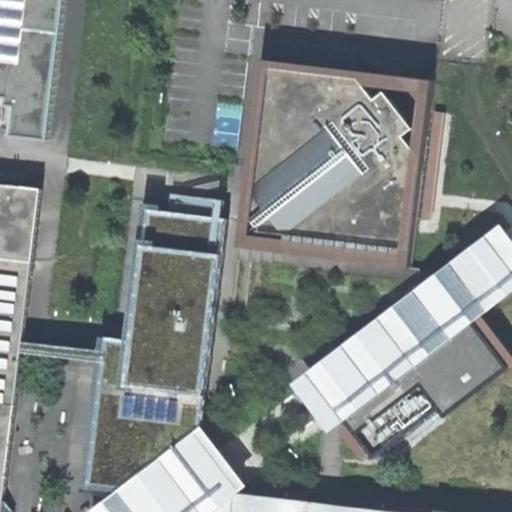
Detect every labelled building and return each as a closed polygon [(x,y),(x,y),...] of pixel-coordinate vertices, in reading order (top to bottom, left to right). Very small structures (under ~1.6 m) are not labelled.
[(10,135),(49,139),(66,0),(0,0),(0,118),(12,120),(10,135)] [(400,258),(401,248),(407,248),(419,156),(404,136),(414,128),(401,112),(385,90),(375,99),(359,78),(265,67),(251,184),(248,210),(262,229),(284,231),(283,243),(400,258)] [(0,511),(13,511),(15,511),(5,498),(43,188),(16,185),(17,175),(0,172),(0,511)] [(85,493),(117,495),(202,430),(229,200),(173,195),(172,205),(147,202),(129,339),(104,335),(85,493)] [(371,455),(437,405),(442,412),(503,366),(470,323),(511,290),(511,239),(501,225),(292,383),(328,430),(344,419),(371,455)] [(217,511),(245,492),(251,486),(206,427),(202,430),(117,495),(94,511),(217,511)] [(424,511),(245,492),(217,511),(424,511)]
